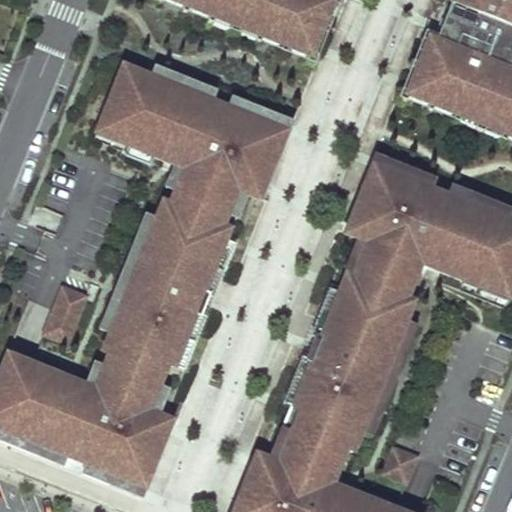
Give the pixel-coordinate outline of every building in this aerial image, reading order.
[(249,30),(305,52),(315,26),(305,23),(313,0),(170,0),(208,14),(209,11),(251,27),(249,30)] [(315,26),(324,0),(313,0),(305,23),(315,26)] [(511,0),(449,0),(442,18),(448,21),(441,37),(436,35),(434,40),(439,42),(426,74),(414,69),(404,98),(511,141),(511,64),(511,61),(511,0)] [(441,37),(448,21),(442,18),(436,35),(441,37)] [(434,40),(427,37),(414,69),(426,74),(439,42),(434,40)] [(154,67),(148,79),(276,129),(265,159),(255,155),(247,175),(266,182),(289,123),(230,99),(227,108),(208,101),(212,91),(154,67)] [(148,79),(119,68),(97,124),(186,159),(167,205),(174,207),(115,356),(107,354),(93,391),(49,374),(47,379),(32,372),(34,367),(6,355),(0,368),(0,442),(7,445),(11,435),(135,483),(154,435),(163,438),(170,421),(146,412),(166,364),(173,367),(193,316),(200,317),(208,295),(203,293),(223,241),(216,238),(225,214),(235,190),(245,194),(259,199),(266,182),(247,175),(255,155),(265,159),(276,129),(148,79)] [(366,224),(374,205),(365,201),(381,160),(373,156),(349,217),(366,224)] [(349,236),(365,242),(344,297),(337,294),(319,338),(314,335),(303,363),(309,365),(293,407),(300,410),(277,465),(260,458),(252,455),(246,473),(264,480),(257,499),(248,495),(240,511),(395,511),(389,509),(387,511),(376,511),(370,509),(374,504),(330,487),(344,449),(352,452),(360,431),(402,324),(410,303),(405,300),(419,266),(463,283),(465,277),(510,295),(511,289),(511,226),(504,224),(508,212),(450,189),(446,197),(429,189),(433,180),(381,160),(365,201),(374,205),(366,224),(349,217),(343,233),(349,236)] [(236,218),(245,194),(235,190),(225,214),(236,218)] [(344,297),(365,242),(349,236),(299,361),(303,363),(314,335),(319,338),(337,294),(344,297)] [(504,310),(510,295),(465,277),(463,283),(459,292),(504,310)] [(179,369),(200,317),(193,316),(173,367),(179,369)] [(56,319),(47,342),(72,351),(81,328),(56,319)] [(414,328),(402,324),(360,431),(370,436),(414,328)] [(293,407),(309,365),(303,363),(299,361),(260,458),(277,465),(300,410),(293,407)] [(139,498),(163,438),(154,435),(135,483),(11,435),(7,445),(139,498)] [(408,485),(417,462),(392,452),(382,475),(408,485)] [(240,511),(248,495),(257,499),(264,480),(246,473),(230,511),(240,511)]
